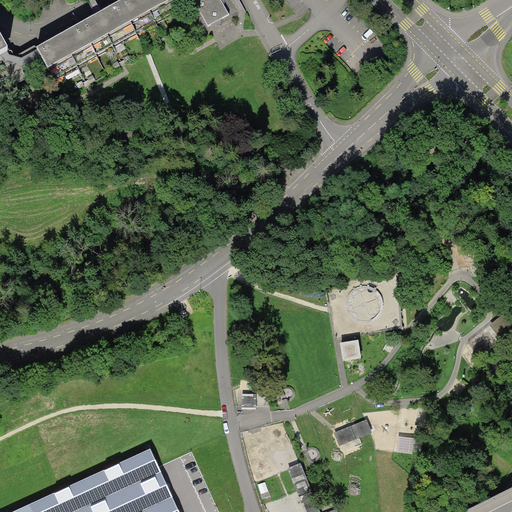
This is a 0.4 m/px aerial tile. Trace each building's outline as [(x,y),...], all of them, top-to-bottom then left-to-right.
[(180,0),(136,0),(46,52),(71,98),(149,52),(158,47),(196,25),(180,0)] [(189,0),(199,17),(214,27),(232,15),(224,0),(189,0)] [(0,90),(7,86),(0,74),(0,72),(28,56),(0,8),(0,90)] [(149,52),(178,125),(189,126),(158,47),(149,52)] [(358,286),(351,291),(348,296),(347,302),(348,308),(351,313),(354,316),(360,318),(365,319),(371,318),(377,313),(380,308),(381,302),(380,296),(379,293),(375,289),(370,286),(364,285),(358,286)] [(362,340),(339,344),(343,363),(366,359),(362,340)] [(289,384),(280,388),(286,401),(296,396),(297,388),(289,384)] [(257,394),(242,394),(242,408),(256,408),(257,394)] [(366,420),(333,433),(338,446),(371,433),(366,420)] [(421,439),(398,437),(397,453),(419,454),(421,439)] [(312,440),(303,443),(310,459),(318,456),(321,446),(312,440)] [(182,511),(160,467),(151,449),(4,511),(182,511)] [(288,469),(305,511),(338,511),(337,510),(331,511),(320,511),(301,464),(288,469)]
